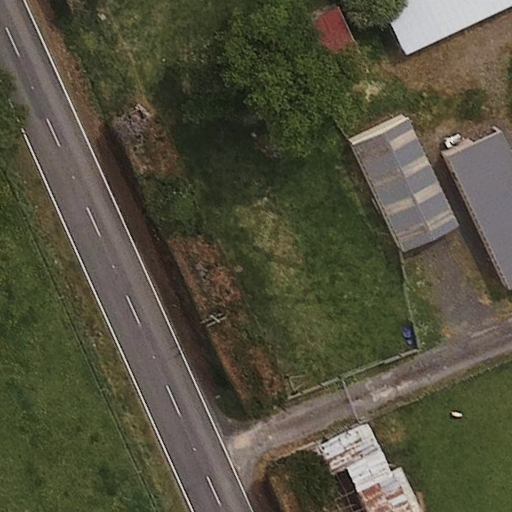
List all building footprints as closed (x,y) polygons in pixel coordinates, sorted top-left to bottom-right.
[(491,0),(380,0),(401,43),(491,0)] [(359,71),(342,1),(300,11),(317,81),(359,71)] [(452,216),(410,120),(354,144),(396,241),(452,216)] [(511,143),(505,146),(494,121),(441,145),(503,278),(511,274),(511,143)] [(364,416),(300,445),(311,469),(339,457),(363,511),(418,511),(395,460),(386,465),(364,416)]
